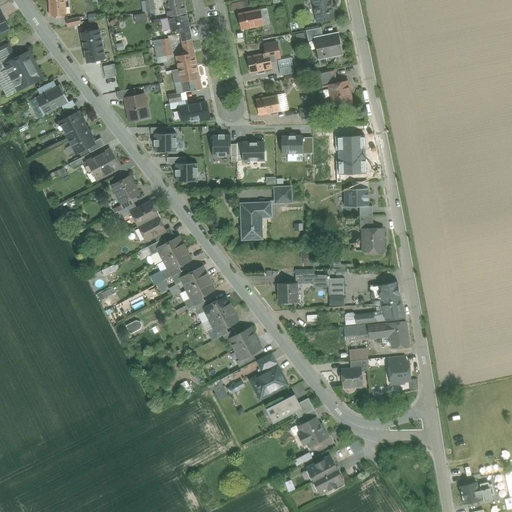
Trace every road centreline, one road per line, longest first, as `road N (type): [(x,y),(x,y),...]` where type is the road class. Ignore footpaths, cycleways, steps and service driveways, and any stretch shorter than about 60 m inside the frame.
road 1 (residential): [(438,415),(389,430),(364,430),(344,418),(22,0)]
road 2 (residential): [(353,0),(438,415)]
road 3 (residential): [(199,0),(223,113),(241,119),(249,109),(224,0)]
